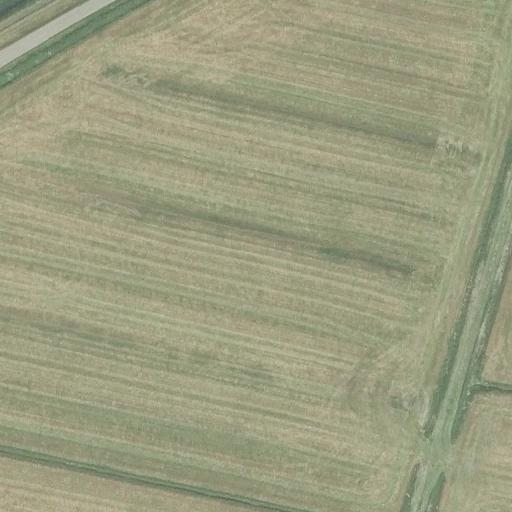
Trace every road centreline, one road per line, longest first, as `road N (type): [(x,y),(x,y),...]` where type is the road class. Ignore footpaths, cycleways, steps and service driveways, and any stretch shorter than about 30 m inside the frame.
road 1 (track): [(511,184),(415,511)]
road 2 (unclassified): [(109,0),(0,61)]
